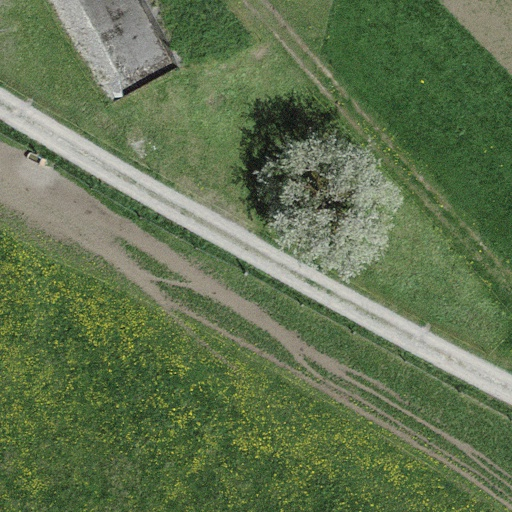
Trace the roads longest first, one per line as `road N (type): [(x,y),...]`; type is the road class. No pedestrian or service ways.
road 1 (track): [(0,103),(130,184),(511,390)]
road 2 (track): [(254,0),(511,283)]
